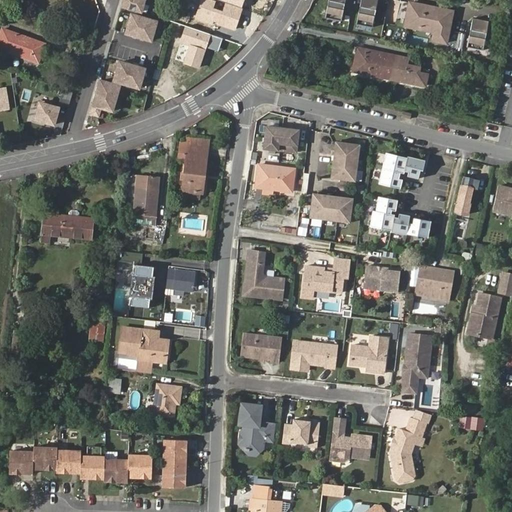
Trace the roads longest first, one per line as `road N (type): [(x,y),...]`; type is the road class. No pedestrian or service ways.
road 1 (residential): [(236,75),(245,126),(219,378)]
road 2 (residential): [(236,75),(277,98),(511,151)]
road 3 (tertiary): [(0,164),(140,129),(192,107),(236,75)]
road 4 (residential): [(219,378),(358,395),(371,405)]
road 5 (unknown): [(83,137),(120,0)]
road 6 (residential): [(219,378),(213,511)]
